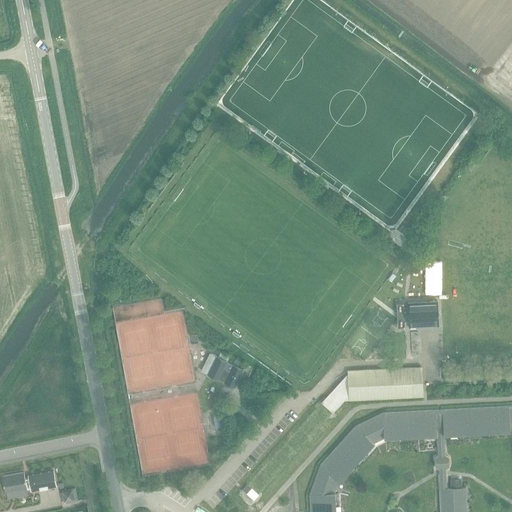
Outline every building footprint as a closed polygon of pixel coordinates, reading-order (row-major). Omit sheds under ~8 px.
[(407,303),(408,327),(437,325),(436,301),(407,303)] [(199,345),(200,337),(192,337),(191,352),(198,352),(198,345),(199,345)] [(167,372),(168,379),(196,376),(193,348),(179,350),(180,361),(168,363),(168,367),(172,366),(173,371),(167,372)] [(232,364),(227,362),(229,356),(220,352),(218,357),(216,356),(207,374),(218,379),(224,381),(223,382),(234,387),(243,369),(232,364)] [(321,403),(333,413),(344,400),(422,396),(421,366),(347,370),(348,373),(321,403)] [(444,435),(510,432),(510,430),(511,429),(511,406),(383,413),(355,426),(320,465),(310,495),(310,511),(466,511),(466,487),(446,488),(445,469),(449,467),(449,457),(445,455),(444,435)] [(5,493),(17,490),(18,496),(28,495),(27,489),(31,488),(31,491),(56,486),(53,470),(28,475),(29,477),(25,478),(24,472),(2,476),(5,493)] [(464,487),(463,477),(451,478),(452,488),(464,487)] [(259,496),(264,491),(257,483),(251,489),(259,496)]
